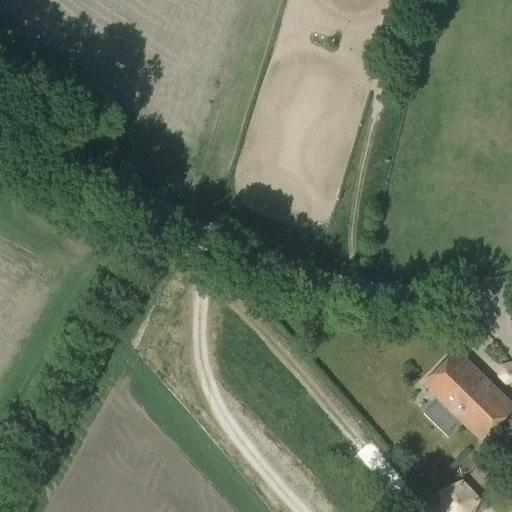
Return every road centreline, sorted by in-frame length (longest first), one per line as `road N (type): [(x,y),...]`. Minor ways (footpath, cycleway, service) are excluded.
road 1 (unclassified): [(511,269),(316,270),(244,256),(93,172),(0,99)]
road 2 (track): [(427,511),(244,256)]
